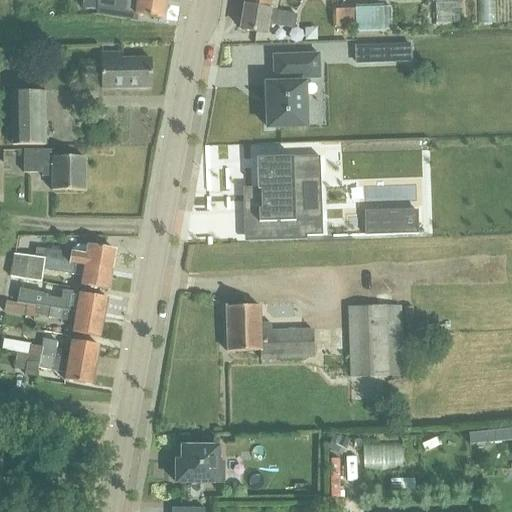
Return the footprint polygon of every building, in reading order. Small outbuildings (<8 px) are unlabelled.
[(83,0),(84,9),(96,9),(163,20),(167,0),(166,0),(83,0)] [(246,0),(246,8),(241,30),(265,34),(267,25),(295,29),(297,16),(271,11),(272,1),(278,2),(278,0),(246,0)] [(450,0),(426,0),(425,22),(449,23),(450,0)] [(486,0),(468,0),(469,23),(486,23),(486,0)] [(356,8),(356,10),(336,10),(336,26),(356,26),(356,30),(382,29),(382,7),(356,8)] [(410,46),(376,47),(376,63),(411,62),(410,46)] [(376,47),(356,48),(357,64),(366,63),(376,63),(376,47)] [(102,89),(150,88),(149,59),(119,60),(119,54),(101,54),(102,89)] [(274,85),(266,85),(267,129),(305,128),(304,84),(303,80),(311,80),(311,66),(319,65),(319,56),(273,57),(274,81),(274,85)] [(14,146),(46,146),(45,94),(13,94),(14,146)] [(53,150),(24,150),(24,174),(42,174),(42,177),(53,177),(53,191),(84,192),(84,158),(53,158),(53,150)] [(261,210),(246,210),(247,238),(322,236),(322,215),(299,216),(298,181),(320,180),(320,157),(257,159),(258,191),(260,191),(261,210)] [(417,218),(417,212),(409,212),(402,212),(402,211),(397,211),(397,213),(400,213),(401,235),(418,235),(418,232),(417,218)] [(38,259),(112,272),(115,252),(88,247),(88,248),(79,246),(73,250),(72,254),(59,251),(59,253),(39,250),(38,259)] [(112,272),(38,259),(15,255),(11,278),(21,280),(41,284),(44,268),(56,270),(56,272),(83,277),(81,286),(109,291),(112,272)] [(20,289),(17,304),(38,308),(104,319),(107,300),(80,295),(62,292),(61,299),(45,296),(46,293),(20,289)] [(38,308),(17,304),(6,302),(4,312),(36,318),(36,315),(48,317),(48,318),(75,323),(73,334),(100,338),(104,319),(38,308)] [(403,376),(400,307),(348,309),(350,378),(403,376)] [(261,360),(314,358),(313,331),(272,333),(271,325),(261,325),(260,308),(228,309),(229,353),(260,352),(261,360)] [(3,350),(18,352),(96,366),(99,346),(71,342),(69,352),(56,350),(57,342),(43,340),(42,348),(4,342),(3,350)] [(18,352),(17,359),(28,361),(26,376),(37,378),(38,369),(66,374),(64,381),(92,386),(96,366),(18,352)] [(511,430),(469,434),(470,446),(511,442),(511,430)] [(334,435),(328,447),(342,455),(350,440),(344,436),(334,435)] [(218,463),(218,439),(198,439),(198,443),(198,448),(182,448),(182,462),(176,462),(176,467),(173,467),(172,479),(176,479),(176,484),(218,484),(224,484),(224,463),(218,463)] [(316,496),(330,497),(333,457),(318,456),(316,496)] [(401,479),(391,480),(391,496),(401,496),(401,479)]
